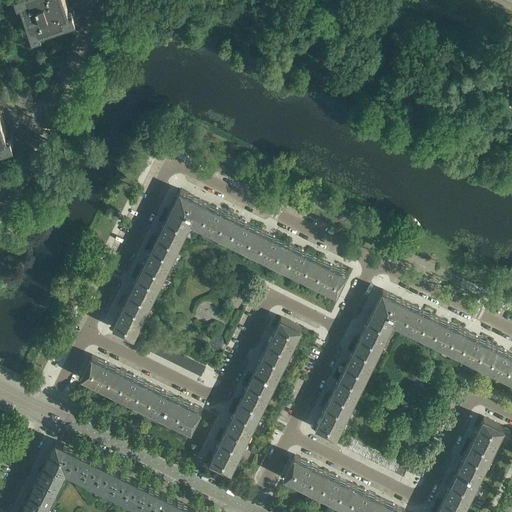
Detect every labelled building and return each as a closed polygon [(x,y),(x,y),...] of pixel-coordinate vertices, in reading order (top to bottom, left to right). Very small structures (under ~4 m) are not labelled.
[(70,8),(67,0),(22,0),(33,34),(43,31),(42,27),(76,16),(73,6),(70,8)] [(8,133),(4,121),(0,108),(0,146),(15,141),(11,132),(8,133)] [(194,222),(204,201),(181,189),(169,212),(190,223),(191,220),(194,222)] [(222,236),(233,215),(204,201),(194,222),(222,236)] [(177,249),(190,223),(169,212),(156,239),(177,249)] [(251,250),(261,229),(233,215),(222,236),(251,250)] [(279,264),(290,243),(261,229),(251,250),(279,264)] [(163,278),(177,249),(156,239),(142,268),(163,278)] [(308,278),(318,257),(290,243),(279,264),(308,278)] [(337,292),(347,271),(318,257),(308,278),(337,292)] [(149,307),(163,278),(142,268),(128,296),(149,307)] [(396,322),(407,301),(383,289),(373,310),(393,321),(394,320),(396,322)] [(134,336),(149,307),(128,296),(113,325),(134,336)] [(425,336),(435,315),(407,301),(396,322),(425,336)] [(379,350),(393,321),(373,310),(358,339),(379,350)] [(453,350),(464,329),(435,315),(425,336),(453,350)] [(288,356),(302,327),(281,316),(267,345),(288,356)] [(482,364),(492,343),(464,329),(453,350),(482,364)] [(150,349),(155,338),(150,336),(145,347),(150,349)] [(155,352),(160,341),(155,338),(150,349),(155,352)] [(365,378),(379,350),(358,339),(344,368),(365,378)] [(160,355),(165,344),(160,341),(155,352),(160,355)] [(510,378),(511,374),(511,352),(492,343),(482,364),(510,378)] [(165,357),(171,346),(165,344),(160,355),(165,357)] [(274,384),(288,356),(267,345),(253,374),(274,384)] [(170,360),(176,349),(171,346),(165,357),(170,360)] [(176,362),(181,351),(176,349),(170,360),(176,362)] [(181,365),(186,354),(181,351),(176,362),(181,365)] [(111,390),(121,369),(92,354),(82,375),(111,390)] [(186,367),(191,356),(186,354),(181,365),(186,367)] [(191,370),(196,359),(191,356),(186,367),(191,370)] [(196,372),(201,361),(196,359),(191,370),(196,372)] [(201,375),(206,364),(201,361),(196,372),(201,375)] [(351,407),(365,378),(344,368),(330,396),(351,407)] [(139,404),(150,383),(121,369),(111,390),(139,404)] [(260,413),(274,384),(253,374),(239,402),(260,413)] [(168,418),(178,397),(150,383),(139,404),(168,418)] [(337,436),(351,407),(330,396),(316,425),(337,436)] [(191,429),(202,408),(178,397),(168,418),(191,429)] [(246,441),(260,413),(239,402),(225,431),(246,441)] [(490,456),(505,427),(484,416),(470,445),(490,456)] [(231,470),(246,441),(225,431),(210,460),(231,470)] [(352,449),(357,438),(352,436),(347,447),(352,449)] [(357,452),(363,441),(357,438),(352,449),(357,452)] [(66,469),(76,450),(56,440),(46,462),(65,472),(66,469)] [(363,455),(368,444),(363,441),(357,452),(363,455)] [(368,457),(373,446),(368,444),(363,455),(368,457)] [(476,484),(490,456),(470,445),(456,474),(476,484)] [(373,460),(378,449),(373,446),(368,457),(373,460)] [(378,462),(383,451),(378,449),(373,460),(378,462)] [(94,483),(104,464),(76,450),(66,469),(94,483)] [(383,465),(388,454),(383,451),(378,462),(383,465)] [(388,467),(393,456),(388,454),(383,465),(388,467)] [(313,490),(324,469),(295,455),(284,475),(313,490)] [(393,470),(399,459),(393,456),(388,467),(393,470)] [(398,472),(404,461),(399,459),(393,470),(398,472)] [(404,475),(409,464),(404,461),(398,472),(404,475)] [(51,500),(65,472),(46,462),(31,490),(51,500)] [(123,497),(133,478),(104,464),(94,483),(123,497)] [(342,504),(352,483),(324,469),(313,490),(342,504)] [(461,511),(462,511),(476,484),(456,474),(441,502),(461,511)] [(152,511),(161,492),(133,478),(123,497),(152,511)] [(358,511),(373,511),(381,497),(352,483),(342,504),(358,511)] [(45,511),(48,507),(51,500),(31,490),(20,511),(45,511)] [(152,511),(186,511),(190,506),(161,492),(152,511)] [(402,511),(404,509),(381,497),(373,511),(402,511)] [(461,511),(441,502),(436,511),(461,511)]
